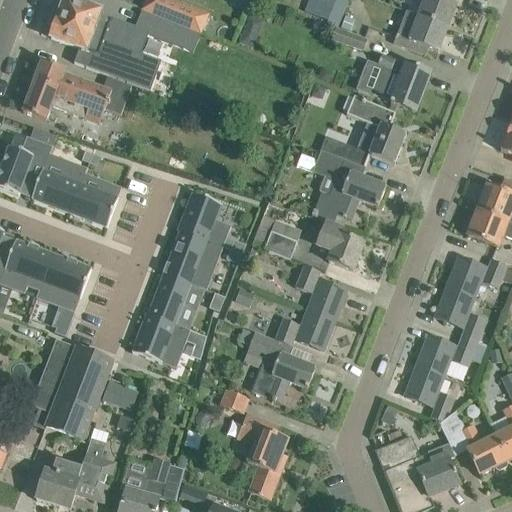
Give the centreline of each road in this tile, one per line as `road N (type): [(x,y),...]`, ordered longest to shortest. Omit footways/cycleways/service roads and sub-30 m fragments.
road 1 (residential): [(373,511),(347,452),(351,434),(511,36)]
road 2 (residential): [(138,265),(0,217)]
